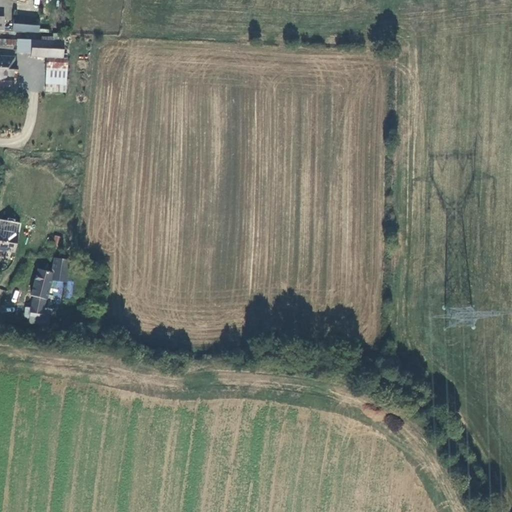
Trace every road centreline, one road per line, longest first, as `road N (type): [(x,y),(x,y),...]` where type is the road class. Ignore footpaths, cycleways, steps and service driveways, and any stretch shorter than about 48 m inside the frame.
road 1 (track): [(493,511),(456,439),(425,401),(377,376),(320,351),(130,345)]
road 2 (unclassified): [(130,345),(0,324)]
